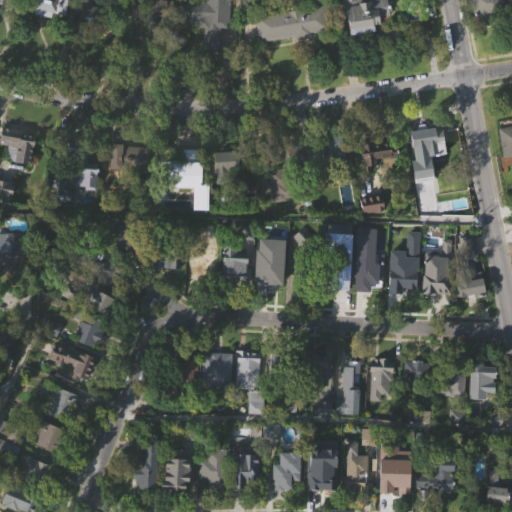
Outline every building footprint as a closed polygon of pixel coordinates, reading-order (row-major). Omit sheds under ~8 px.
[(0,0),(0,28),(11,32),(19,2),(10,0),(0,0)] [(70,0),(67,16),(54,12),(53,18),(37,14),(38,9),(32,8),(33,4),(26,2),(26,0),(70,0)] [(116,10),(115,22),(106,21),(105,27),(79,24),(81,0),(103,0),(112,1),(111,9),(116,10)] [(164,0),(174,1),(173,18),(158,17),(157,32),(171,32),(170,47),(132,45),(133,30),(142,31),(143,16),(131,15),(132,1),(148,2),(148,0),(164,0)] [(231,0),(231,23),(228,22),(228,28),(222,28),(221,49),(220,48),(220,51),(204,50),(204,47),(206,47),(206,28),(201,28),(201,26),(182,26),(182,12),(187,12),(188,1),(206,1),(206,0),(231,0)] [(377,31),(353,35),(349,6),(361,4),(360,3),(369,2),(369,0),(388,0),(391,15),(382,17),(383,24),(376,25),(377,31)] [(502,0),(504,9),(471,14),(468,0),(502,0)] [(314,33),(315,38),(293,41),(292,37),(260,43),(256,17),(326,5),(330,31),(314,33)] [(351,62),(376,59),(375,52),(381,51),(380,44),(392,43),(390,25),(363,28),(360,8),(343,10),(345,23),(342,24),(344,35),(348,34),(351,62)] [(36,42),(54,45),(54,41),(67,43),(70,23),(40,18),(36,42)] [(85,45),(100,46),(101,22),(86,21),(85,45)] [(260,69),(293,65),(293,66),(328,62),(324,35),(257,44),(260,69)] [(511,156),(502,158),(497,128),(511,125),(511,117),(511,116),(511,156)] [(38,132),(32,165),(17,162),(20,148),(0,144),(0,138),(2,126),(38,132)] [(429,126),(430,129),(445,126),(449,158),(417,163),(412,132),(421,131),(420,127),(429,126)] [(334,170),(312,173),(308,150),(329,146),(328,139),(344,136),(348,163),(333,165),(334,170)] [(370,137),(371,144),(373,143),(374,145),(392,142),(393,147),(397,146),(399,157),(395,158),(397,168),(387,170),(386,166),(382,167),(381,162),(379,163),(380,165),(372,167),(373,172),(365,173),(359,138),(370,136),(370,137)] [(102,145),(101,165),(103,165),(102,173),(100,173),(99,188),(97,188),(97,191),(86,190),(86,187),(76,186),(77,166),(61,165),(62,148),(87,150),(87,144),(102,145)] [(150,149),(148,172),(110,168),(113,144),(150,149)] [(204,149),(204,188),(172,188),(172,186),(167,181),(167,176),(159,166),(170,160),(170,149),(204,149)] [(227,184),(218,184),(216,152),(245,151),(245,163),(242,163),(243,171),(231,171),(231,184),(227,184)] [(32,191),(36,159),(2,155),(0,172),(19,175),(17,189),(32,191)] [(445,180),(444,155),(412,156),(414,182),(445,180)] [(326,165),(327,172),(308,175),(310,191),(347,185),(343,163),(326,165)] [(385,194),(385,197),(397,195),(391,167),(361,174),(366,198),(385,194)] [(287,201),(274,203),(270,172),(299,168),(302,196),(286,198),(287,201)] [(111,196),(150,200),(153,173),(114,169),(111,196)] [(198,215),(198,237),(208,237),(209,211),(202,211),(202,177),(183,176),(183,191),(169,191),(168,215),(198,215)] [(73,192),(71,203),(63,202),(62,205),(55,204),(54,206),(48,206),(52,179),(69,181),(67,191),(73,192)] [(16,187),(15,196),(12,195),(11,198),(0,196),(0,180),(14,182),(13,187),(16,187)] [(76,213),(97,215),(99,192),(78,190),(76,213)] [(386,211),(363,214),(361,199),(384,196),(386,211)] [(283,225),(292,225),(291,198),(271,199),(272,228),(283,228),(283,225)] [(0,222),(12,226),(16,211),(0,206),(0,222)] [(118,215),(121,222),(129,218),(135,228),(116,238),(111,227),(113,226),(109,220),(118,215)] [(362,240),(385,239),(384,223),(361,224),(362,240)] [(316,239),(315,287),(294,286),(295,253),(302,248),(293,237),(305,228),(313,239),(316,239)] [(25,234),(25,244),(28,244),(27,262),(23,261),(23,271),(9,271),(9,267),(0,266),(0,243),(5,243),(6,233),(25,234)] [(462,263),(463,273),(479,272),(482,295),(473,296),(472,292),(460,295),(460,297),(449,296),(450,283),(452,282),(450,270),(455,269),(453,249),(454,249),(453,243),(455,243),(454,237),(472,235),(476,260),(462,263)] [(165,242),(165,247),(169,247),(169,243),(185,244),(184,254),(181,254),(180,269),(159,270),(159,268),(154,268),(154,271),(144,271),(145,251),(152,251),(152,246),(154,246),(155,242),(165,242)] [(380,257),(377,260),(383,267),(364,281),(364,283),(348,283),(348,287),(334,286),(334,282),(331,281),(332,258),(358,259),(372,247),(380,257)] [(104,267),(113,272),(118,263),(126,267),(113,290),(87,275),(89,270),(79,264),(88,249),(99,256),(98,258),(106,263),(104,267)] [(249,253),(248,264),(245,264),(245,272),(248,272),(248,286),(237,285),(237,288),(221,287),(223,252),(249,253)] [(377,254),(357,254),(356,319),(371,320),(371,315),(384,315),(384,279),(376,278),(377,254)] [(0,295),(24,296),(25,262),(7,261),(7,270),(0,269),(0,295)] [(353,261),(330,261),(329,275),(336,275),(334,318),(351,318),(353,261)] [(414,267),(414,278),(412,278),(412,288),(415,288),(414,295),(412,295),(412,297),(397,296),(397,294),(389,294),(390,282),(392,282),(392,262),(405,263),(405,266),(415,266),(414,267)] [(282,268),(282,279),(279,279),(279,294),(265,293),(265,291),(256,291),(256,280),(258,280),(259,263),(269,264),(269,268),(282,268)] [(445,275),(444,293),(440,293),(439,296),(425,295),(426,292),(418,292),(419,267),(426,268),(426,274),(445,275)] [(223,309),(247,309),(248,279),(223,278),(223,309)] [(75,286),(87,292),(90,286),(111,298),(101,317),(68,299),(75,286)] [(423,320),(448,321),(449,290),(424,289),(423,320)] [(456,324),(485,323),(484,302),(455,303),(456,324)] [(105,322),(102,330),(105,331),(99,346),(97,345),(95,350),(74,341),(78,331),(76,330),(80,321),(83,322),(86,315),(105,322)] [(19,337),(1,379),(0,378),(0,331),(1,329),(19,337)] [(55,344),(81,355),(82,352),(97,359),(95,364),(98,366),(94,377),(91,375),(88,381),(73,374),(75,369),(66,365),(65,367),(49,358),(55,344)] [(248,351),(248,353),(261,354),(259,387),(255,387),(255,390),(236,389),(238,353),(241,353),(241,351),(248,351)] [(233,354),(232,389),(201,388),(202,355),(210,355),(210,353),(233,354)] [(199,356),(198,377),(195,377),(194,399),(183,398),(184,390),(178,389),(178,399),(169,399),(169,414),(152,413),(152,399),(160,400),(160,398),(158,398),(159,370),(183,370),(184,355),(199,356)] [(319,356),(319,360),(330,361),(329,369),(325,369),(322,393),(318,392),(318,391),(308,390),(307,398),(299,397),(300,385),(303,385),(306,359),(314,360),(315,355),(319,356)] [(394,363),(393,373),(391,373),(390,395),(370,396),(371,372),(369,372),(370,358),(389,359),(389,363),(394,363)] [(301,378),(301,384),(297,384),(297,387),(290,387),(290,381),(272,380),(273,359),(300,360),(300,378),(301,378)] [(362,362),(360,416),(334,414),(334,399),(348,400),(348,389),(342,389),(343,366),(348,367),(348,361),(362,362)] [(469,363),(467,398),(438,396),(439,366),(442,366),(442,364),(453,365),(453,361),(469,363)] [(424,362),(424,364),(430,364),(428,384),(422,384),(421,390),(408,389),(409,379),(404,379),(406,362),(424,362)] [(499,368),(499,380),(496,380),(496,383),(498,384),(498,394),(489,394),(489,400),(471,399),(472,392),(470,392),(471,364),(486,364),(486,367),(499,368)] [(90,403),(96,384),(55,372),(50,390),(90,403)] [(203,380),(203,416),(232,416),(233,381),(203,380)] [(174,396),(175,414),(199,412),(197,381),(184,382),(185,395),(174,396)] [(314,442),(332,443),(334,383),(316,383),(314,442)] [(397,388),(380,387),(380,403),(396,404),(397,388)] [(76,413),(73,421),(59,415),(57,419),(47,415),(58,388),(79,397),(76,403),(80,404),(76,413)] [(405,389),(405,408),(430,408),(430,389),(405,389)] [(265,391),(264,416),(249,416),(250,390),(265,391)] [(486,427),(486,420),(496,420),(497,392),(471,392),(470,427),(486,427)] [(466,401),(439,401),(438,423),(465,424),(466,401)] [(431,411),(430,423),(403,421),(404,409),(431,411)] [(64,456),(35,445),(42,428),(38,426),(40,420),(74,434),(64,456)] [(336,441),(359,442),(360,426),(336,425),(336,441)] [(505,449),(481,449),(481,435),(505,434),(505,449)] [(418,437),(403,437),(403,447),(417,447),(418,437)] [(449,437),(450,452),(465,451),(465,437),(449,437)] [(160,441),(158,489),(139,490),(139,485),(132,485),(132,480),(135,480),(136,460),(145,461),(146,456),(143,456),(143,453),(146,453),(132,452),(133,440),(160,441)] [(340,444),(339,478),(335,478),(335,486),(325,485),(325,488),(306,486),(307,466),(313,465),(313,458),(318,458),(318,452),(327,452),(327,440),(341,441),(340,444)] [(35,474),(59,481),(67,456),(43,448),(35,474)] [(228,450),(227,490),(212,489),(213,485),(209,485),(209,482),(199,482),(200,460),(207,460),(207,449),(228,450)] [(264,466),(282,466),(282,451),(264,451),(264,466)] [(181,453),(181,461),(190,461),(189,484),(187,484),(187,492),(169,492),(169,494),(163,494),(164,490),(161,490),(161,480),(165,480),(165,460),(172,460),(172,453),(181,453)] [(303,453),(301,482),(294,482),(293,490),(274,491),(274,465),(281,466),(282,454),(303,453)] [(247,454),(247,456),(260,456),(260,460),(261,460),(261,464),(260,464),(260,482),(252,482),(252,484),(249,484),(249,490),(234,490),(234,455),(247,454)] [(27,456),(53,466),(45,487),(32,482),(31,484),(21,480),(22,478),(14,475),(15,471),(9,469),(13,459),(24,463),(27,456)] [(369,456),(367,483),(373,484),(372,493),(352,492),(352,488),(344,488),(344,477),(347,477),(347,465),(344,465),(344,459),(348,459),(348,456),(369,456)] [(452,473),(452,481),(456,481),(455,490),(450,490),(450,493),(441,493),(441,490),(415,488),(415,473),(424,473),(424,467),(439,467),(439,461),(458,461),(458,473),(452,473)] [(410,466),(409,493),(380,491),(380,472),(392,472),(392,465),(410,466)] [(145,487),(137,487),(136,511),(158,511),(159,467),(145,467),(145,487)] [(511,489),(510,505),(473,500),(474,488),(488,490),(489,487),(488,487),(489,470),(500,471),(499,488),(511,489)] [(370,511),(371,485),(359,485),(359,472),(347,472),(346,511),(370,511)] [(199,508),(211,508),(210,511),(225,511),(226,476),(206,476),(206,487),(200,487),(199,508)] [(165,511),(188,511),(190,486),(185,485),(185,479),(166,478),(165,511)] [(274,491),(273,511),(293,511),(293,508),(301,508),(301,479),(280,479),(280,491),(274,491)] [(240,511),(250,511),(251,507),(261,507),(260,481),(240,481),(240,511)] [(9,486),(31,496),(33,491),(41,494),(33,511),(22,511),(2,503),(9,486)] [(436,486),(436,501),(417,501),(416,511),(452,511),(452,498),(459,498),(459,487),(436,486)] [(380,511),(408,511),(409,499),(381,498),(380,511)]
